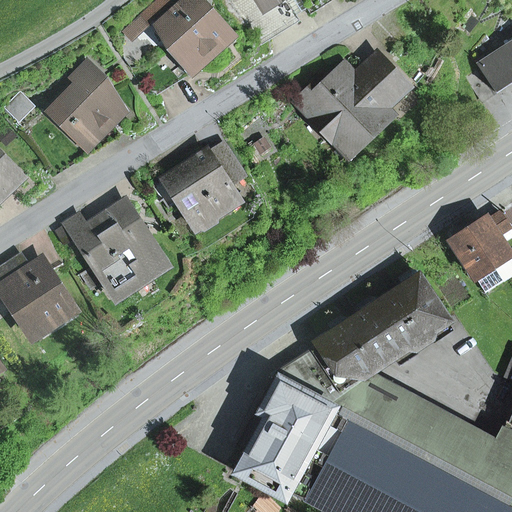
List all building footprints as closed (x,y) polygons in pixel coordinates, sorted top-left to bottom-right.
[(231,37),(197,0),(186,0),(182,5),(177,0),(159,0),(145,14),(151,21),(153,20),(173,42),(169,46),(189,68),(205,53),(209,57),(231,37)] [(296,15),(286,0),(257,0),(260,3),(254,7),(270,32),(296,15)] [(286,0),(296,15),(306,9),(300,0),(286,0)] [(300,0),(306,9),(319,0),(300,0)] [(145,14),(125,31),(132,39),(151,21),(145,14)] [(511,42),(477,66),(479,68),(495,93),(511,81),(511,42)] [(355,75),(367,87),(389,66),(377,54),(355,75)] [(105,121),(111,126),(113,123),(125,111),(107,94),(109,90),(108,84),(87,64),(73,78),(78,83),(50,111),(68,129),(73,124),(88,139),(105,121)] [(329,138),(348,158),(393,115),(386,108),(409,87),(389,66),(367,87),(355,75),(345,64),(327,81),(323,77),(302,97),(303,97),(307,95),(321,110),(321,121),(333,134),(329,138)] [(465,76),(482,101),(495,93),(479,68),(465,76)] [(333,134),(321,121),(321,110),(307,95),(303,97),(295,103),(329,138),(333,134)] [(49,172),(53,178),(121,136),(113,123),(111,126),(105,121),(88,139),(90,147),(49,172)] [(207,152),(211,158),(226,148),(222,142),(207,152)] [(215,223),(216,217),(239,202),(229,186),(244,176),(226,148),(211,158),(207,152),(206,151),(172,174),(189,200),(181,206),(196,229),(199,228),(206,229),(215,223)] [(0,198),(21,179),(0,156),(0,198)] [(181,206),(189,200),(172,174),(164,179),(181,206)] [(122,213),(127,209),(123,203),(112,209),(118,209),(122,213)] [(502,281),(493,266),(509,255),(501,242),(511,234),(511,206),(501,214),(499,212),(475,228),(468,232),(452,242),(484,293),(502,281)] [(103,280),(113,294),(163,261),(129,208),(127,209),(122,213),(118,209),(112,209),(106,216),(86,228),(78,216),(55,231),(64,246),(75,239),(94,266),(103,280)] [(472,224),(465,229),(468,232),(475,228),(472,224)] [(13,280),(31,267),(22,253),(3,265),(13,280)] [(0,288),(33,338),(74,311),(41,261),(31,267),(13,280),(3,265),(0,266),(0,288)] [(113,294),(118,302),(169,269),(163,261),(113,294)] [(89,289),(103,280),(94,266),(81,276),(89,289)] [(393,283),(397,290),(400,288),(418,276),(416,273),(410,272),(393,283)] [(298,379),(315,388),(306,394),(324,404),(364,378),(393,359),(408,349),(416,349),(430,340),(433,332),(448,322),(449,322),(419,276),(418,276),(400,288),(397,290),(377,303),(361,314),(358,316),(347,323),(330,334),(317,343),(320,347),(317,349),(290,366),(298,379)] [(353,309),(358,316),(361,314),(377,303),(375,300),(370,299),(353,309)] [(325,328),(330,334),(347,323),(345,320),(339,319),(325,328)] [(430,340),(433,345),(454,331),(448,322),(433,332),(430,340)] [(315,388),(298,379),(290,366),(317,349),(320,347),(317,343),(270,374),(274,376),(306,394),(315,388)] [(393,359),(399,367),(419,354),(416,349),(408,349),(393,359)] [(237,475),(285,501),(289,493),(333,414),(335,410),(324,404),(306,394),(274,376),(252,416),(266,423),(237,475)] [(333,414),(377,437),(399,396),(364,378),(324,404),(335,410),(333,414)] [(399,396),(377,437),(333,414),(289,493),(323,511),(511,511),(511,510),(431,467),(454,425),(399,396)] [(431,467),(511,510),(511,428),(507,427),(502,437),(496,447),(454,425),(431,467)]
